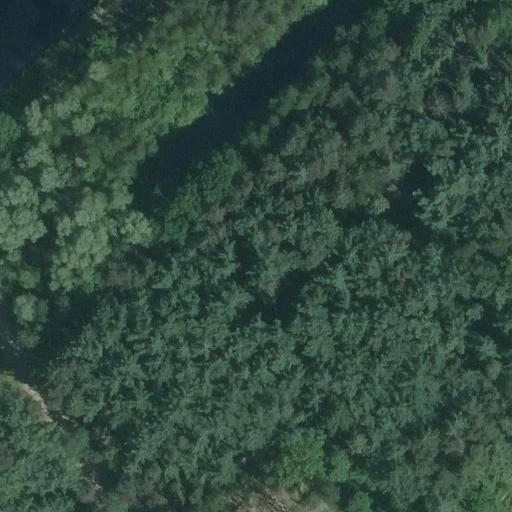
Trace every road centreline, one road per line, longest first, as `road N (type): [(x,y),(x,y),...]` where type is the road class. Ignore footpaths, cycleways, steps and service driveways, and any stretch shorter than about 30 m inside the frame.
road 1 (residential): [(0,140),(167,0)]
road 2 (track): [(119,511),(0,340)]
